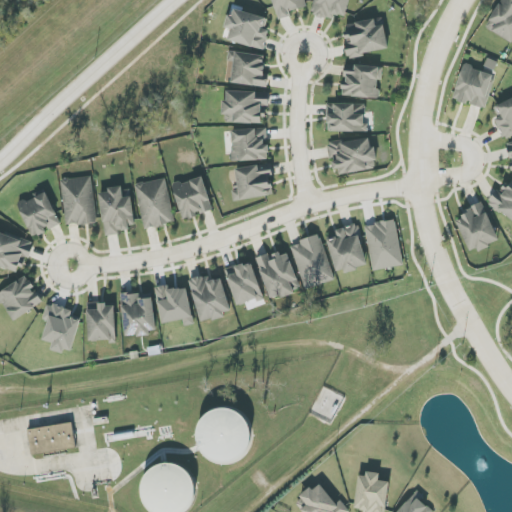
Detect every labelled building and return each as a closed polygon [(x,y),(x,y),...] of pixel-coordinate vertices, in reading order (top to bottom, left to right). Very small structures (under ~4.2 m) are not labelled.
[(272,0),(278,20),(291,17),(290,12),(307,7),(305,0),(272,0)] [(346,18),(350,0),(317,0),(314,16),(334,20),(335,15),(346,18)] [(501,0),(486,28),(511,41),(511,2),(507,0),(501,0)] [(228,41),(264,50),(269,31),(265,30),(268,18),(230,9),(225,28),(231,29),(228,41)] [(385,26),(377,27),(376,20),(349,24),(350,35),(345,36),(348,57),(388,51),(385,26)] [(232,84),(267,87),(269,74),(264,73),(266,56),(230,52),(229,58),(234,58),(232,84)] [(342,97),(381,99),(382,68),(346,66),(345,82),(343,82),(342,97)] [(454,100),(486,109),(495,74),(463,66),(454,100)] [(264,124),(264,107),(270,107),(270,93),(225,92),(224,123),(264,124)] [(511,98),(494,107),(498,116),(494,118),(503,139),(511,134),(511,98)] [(328,132),(366,132),(366,104),(328,104),(328,132)] [(267,129),(231,130),(232,162),(270,160),(269,145),(267,145),(267,129)] [(337,176),(377,168),(371,137),(327,145),(330,159),(334,158),(337,176)] [(236,169),(239,190),(233,191),(234,200),(274,196),(271,165),(236,169)] [(98,222),(91,176),(60,181),(68,227),(98,222)] [(213,210),(203,177),(173,186),(184,220),(198,216),(197,215),(213,210)] [(145,229),(175,223),(166,178),(136,184),(145,229)] [(511,178),(490,202),(511,221),(511,178)] [(32,238),(47,232),(47,231),(61,225),(48,192),(19,204),(32,238)] [(457,221),(471,254),(499,241),(483,203),(462,212),(464,218),(457,221)] [(365,226),(374,271),(404,265),(395,220),(365,226)] [(338,274),(369,266),(357,225),(336,231),(338,237),(328,239),(338,274)] [(0,266),(22,274),(32,243),(0,232),(0,266)] [(291,245),(305,290),(335,280),(321,235),(291,245)] [(288,250),(258,260),(270,300),(301,290),(288,250)] [(238,306),(264,297),(252,262),(226,271),(238,306)] [(232,313),(222,278),(205,283),(203,276),(189,280),(201,322),(232,313)] [(43,303),(27,277),(0,292),(0,299),(13,321),(43,303)] [(187,285),(156,291),(163,324),(183,320),(185,327),(195,325),(187,285)] [(121,296),(126,337),(157,333),(152,292),(121,296)] [(72,354),(82,318),(73,316),(74,311),(48,304),(43,321),(48,322),(43,341),(53,343),(52,349),(72,354)] [(116,341),(115,304),(88,305),(89,342),(116,341)] [(237,469),(258,424),(214,404),(193,449),(237,469)] [(80,446),(77,423),(34,430),(37,452),(80,446)] [(194,511),(195,468),(145,467),(144,511),(194,511)] [(385,511),(390,482),(379,481),(380,475),(360,473),(355,509),(368,511),(367,511),(385,511)] [(336,504),(319,482),(301,497),(307,505),(301,510),(302,511),(349,511),(350,511),(341,500),(336,504)] [(397,511),(435,511),(418,493),(397,511)]
